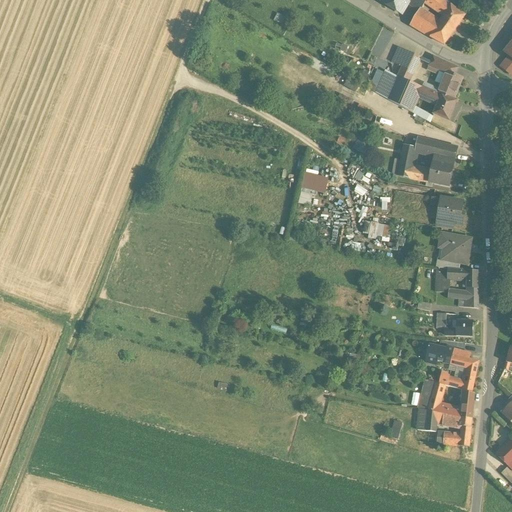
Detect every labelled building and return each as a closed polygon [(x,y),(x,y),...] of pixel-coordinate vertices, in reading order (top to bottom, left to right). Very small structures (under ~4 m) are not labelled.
[(383,0),(382,3),(388,7),(392,6),(394,8),(395,11),(402,15),(408,5),(409,6),(412,0),(383,0)] [(426,0),(412,0),(409,6),(419,11),(421,8),(425,2),(426,0)] [(448,5),(441,0),(437,0),(432,7),(448,18),(448,20),(449,21),(457,10),(456,9),(455,10),(448,5)] [(445,26),(421,8),(419,11),(410,25),(444,45),(454,31),(445,26)] [(449,21),(445,26),(454,31),(465,16),(457,10),(449,21)] [(398,49),(392,62),(399,65),(405,52),(398,49)] [(420,58),(405,52),(399,65),(403,67),(398,78),(399,78),(409,82),(420,58)] [(446,63),(433,57),(430,63),(429,66),(440,71),(443,72),(453,76),(454,75),(457,68),(446,63)] [(511,75),(511,59),(509,57),(500,67),(511,76),(511,75)] [(440,71),(429,66),(427,70),(438,74),(440,71)] [(453,76),(443,72),(442,74),(445,75),(440,88),(438,94),(453,100),(461,78),(454,75),(453,76)] [(398,78),(386,73),(380,87),(377,94),(389,101),(399,78),(398,78)] [(409,82),(399,78),(389,101),(411,113),(414,107),(418,97),(422,88),(409,82)] [(380,87),(374,83),(370,90),(377,94),(380,87)] [(453,100),(438,94),(425,88),(424,89),(422,88),(418,97),(437,106),(433,114),(449,121),(456,101),(453,100)] [(433,117),(414,107),(411,113),(430,123),(433,117)] [(381,130),(400,133),(402,121),(384,118),(381,130)] [(361,138),(353,147),(361,154),(369,144),(361,138)] [(432,142),(426,140),(426,141),(417,139),(415,148),(416,148),(415,152),(435,157),(438,143),(432,142)] [(445,145),(438,143),(435,157),(442,159),(445,145)] [(456,148),(445,145),(442,159),(454,161),(457,148),(456,148)] [(415,148),(404,146),(399,171),(398,177),(410,179),(412,169),(413,163),(415,152),(416,148),(415,148)] [(442,159),(435,157),(431,173),(429,183),(431,184),(449,187),(454,161),(442,159)] [(416,170),(412,169),(410,179),(426,183),(429,183),(431,173),(416,170)] [(316,183),(317,172),(306,171),(305,182),(316,183)] [(310,206),(312,190),(300,189),(298,204),(310,206)] [(462,204),(440,200),(437,221),(453,224),(461,226),(463,216),(460,215),(462,204)] [(453,224),(437,221),(436,228),(452,231),(453,224)] [(365,222),(362,236),(375,238),(375,235),(386,237),(388,226),(365,222)] [(471,240),(441,235),(439,249),(443,250),(442,260),(442,261),(460,264),(466,265),(471,240)] [(442,261),(442,260),(437,259),(435,268),(448,270),(459,271),(460,264),(442,261)] [(448,292),(447,280),(448,270),(435,268),(433,292),(448,292)] [(459,271),(448,270),(447,280),(461,281),(470,281),(477,282),(477,271),(459,271)] [(477,282),(470,281),(469,288),(468,295),(459,294),(454,293),(451,293),(448,292),(448,293),(448,298),(465,300),(464,308),(478,309),(477,282)] [(413,313),(433,317),(436,306),(432,305),(416,301),(413,313)] [(445,330),(445,329),(445,318),(436,318),(437,330),(445,330)] [(472,323),(456,322),(456,329),(456,337),(471,338),(472,323)] [(456,337),(456,329),(445,329),(445,330),(445,336),(456,337)] [(454,350),(430,344),(425,363),(435,366),(436,363),(450,366),(453,356),(454,350)] [(469,354),(454,350),(453,356),(468,360),(469,354)] [(368,365),(371,355),(359,352),(358,355),(353,354),(352,360),(368,365)] [(468,360),(453,356),(450,366),(457,367),(476,372),(479,362),(468,360)] [(476,372),(457,367),(454,379),(448,378),(446,386),(463,391),(472,393),(476,372)] [(511,374),(511,372),(505,369),(498,383),(505,388),(507,390),(511,385),(510,384),(511,380),(511,377),(511,374)] [(442,373),(439,384),(445,386),(446,386),(448,378),(447,377),(448,375),(442,373)] [(228,383),(218,381),(216,389),(226,391),(228,383)] [(427,381),(419,409),(428,411),(437,414),(440,405),(443,391),(445,386),(439,384),(427,381)] [(446,386),(445,386),(443,391),(462,396),(463,391),(446,386)] [(472,393),(463,391),(462,396),(462,404),(473,406),(474,394),(472,393)] [(511,398),(507,403),(510,405),(502,413),(511,422),(511,398)] [(473,406),(462,404),(461,410),(460,419),(461,419),(461,418),(472,420),(473,406)] [(461,410),(442,405),(440,414),(443,415),(460,419),(461,410)] [(426,432),(428,411),(419,409),(414,409),(412,430),(426,432)] [(436,425),(437,414),(428,411),(426,432),(435,433),(436,425)] [(460,419),(443,415),(442,425),(459,427),(460,419)] [(472,420),(461,418),(461,419),(460,419),(459,427),(471,428),(472,420)] [(403,423),(393,419),(389,437),(398,440),(403,423)] [(471,428),(459,427),(459,434),(470,436),(471,428)] [(469,449),(470,436),(459,434),(444,433),(444,437),(438,437),(437,447),(469,449)] [(511,463),(511,442),(510,441),(496,454),(509,467),(511,463)] [(511,473),(507,468),(501,474),(511,484),(511,473)]
